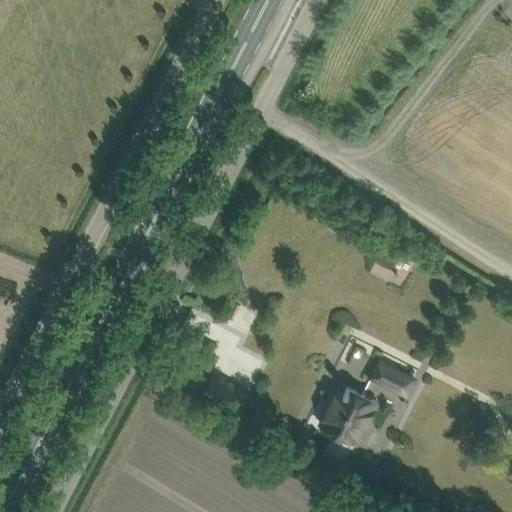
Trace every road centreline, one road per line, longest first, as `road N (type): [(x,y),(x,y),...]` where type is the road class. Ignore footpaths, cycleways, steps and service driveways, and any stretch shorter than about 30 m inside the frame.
road 1 (unclassified): [(53,511),(320,0)]
road 2 (primary): [(3,511),(268,0)]
road 3 (unclassified): [(0,423),(216,0)]
